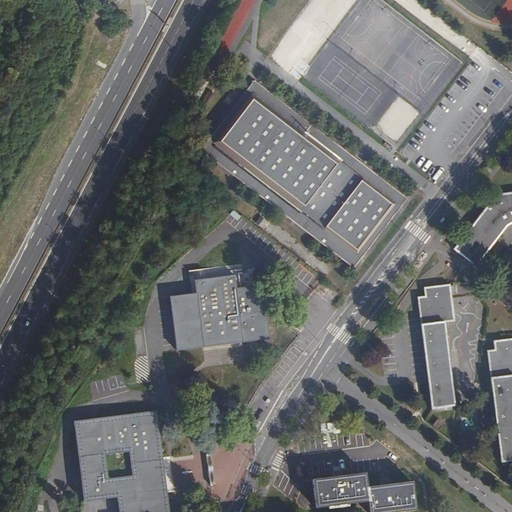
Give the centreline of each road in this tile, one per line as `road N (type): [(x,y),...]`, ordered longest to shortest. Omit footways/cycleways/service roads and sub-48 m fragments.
road 1 (primary): [(0,367),(193,0)]
road 2 (primary): [(165,0),(0,315)]
road 3 (tertiary): [(511,102),(333,328),(319,361)]
road 4 (tertiary): [(319,361),(511,122)]
road 5 (tertiary): [(241,511),(319,361)]
